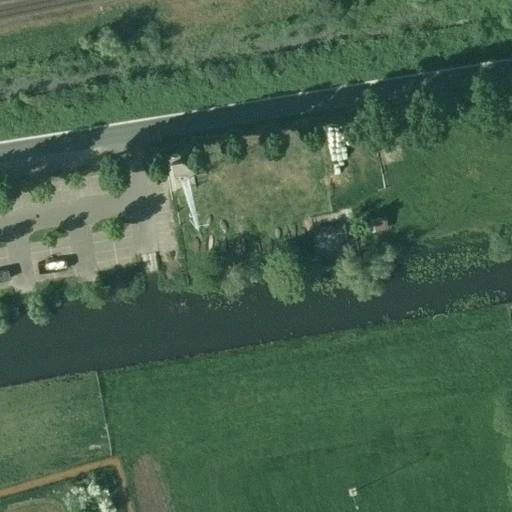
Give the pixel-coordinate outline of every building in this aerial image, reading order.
[(446,26),(446,40),(467,40),(467,27),(446,26)] [(424,48),(436,44),(433,30),(420,33),(424,48)] [(192,172),(190,160),(170,164),(172,175),(192,172)] [(387,217),(371,217),(371,233),(387,233),(387,217)] [(342,221),(308,228),(312,250),(347,243),(342,221)] [(37,264),(39,275),(62,272),(61,260),(37,264)]
